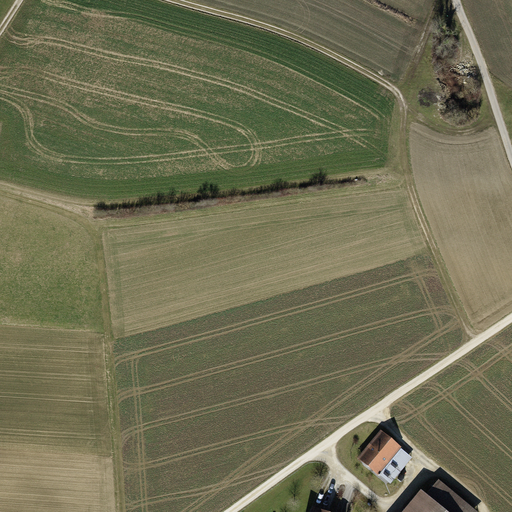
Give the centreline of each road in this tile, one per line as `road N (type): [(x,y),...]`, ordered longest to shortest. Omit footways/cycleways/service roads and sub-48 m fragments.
road 1 (track): [(511,318),(233,511)]
road 2 (track): [(400,92),(408,173),(477,341)]
road 3 (track): [(186,0),(281,28),(400,92)]
road 4 (track): [(457,0),(511,151)]
